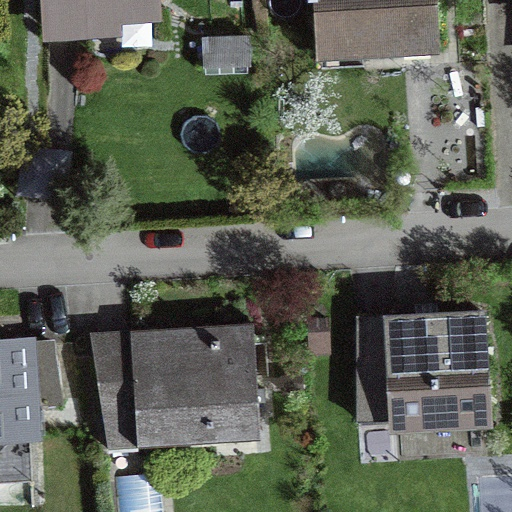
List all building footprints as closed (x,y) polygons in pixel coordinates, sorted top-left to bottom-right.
[(155,10),(154,0),(45,0),(47,29),(89,26),(88,14),(103,13),(155,10)] [(361,38),(362,50),(387,49),(438,48),(435,0),(314,0),(317,54),(321,54),(320,40),(361,38)] [(205,38),(206,64),(249,62),(248,36),(205,38)] [(358,420),(392,418),(392,421),(488,416),(482,311),(432,313),(358,316),(358,420)] [(205,425),(221,424),(221,420),(259,418),(253,323),(200,326),(131,330),(132,351),(94,354),(107,448),(138,446),(137,426),(204,421),(205,425)] [(0,482),(33,480),(29,403),(61,401),(53,343),(0,345),(0,482)]
